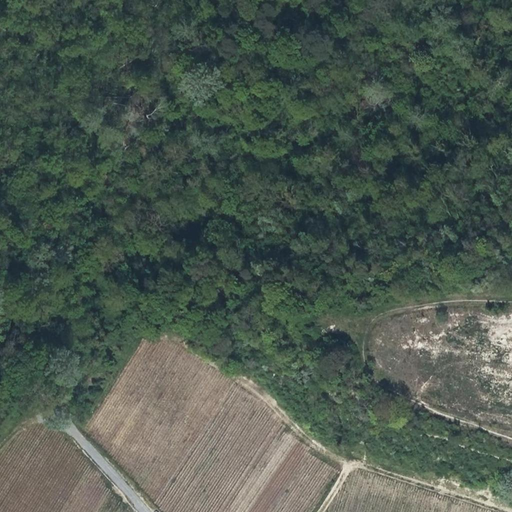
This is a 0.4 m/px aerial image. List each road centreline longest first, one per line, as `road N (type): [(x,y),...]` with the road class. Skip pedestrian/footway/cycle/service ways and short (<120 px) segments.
road 1 (track): [(511,236),(378,269),(296,270),(187,308),(178,324),(191,344),(257,389),(295,431),(350,464),(321,511)]
road 2 (track): [(505,511),(350,464)]
